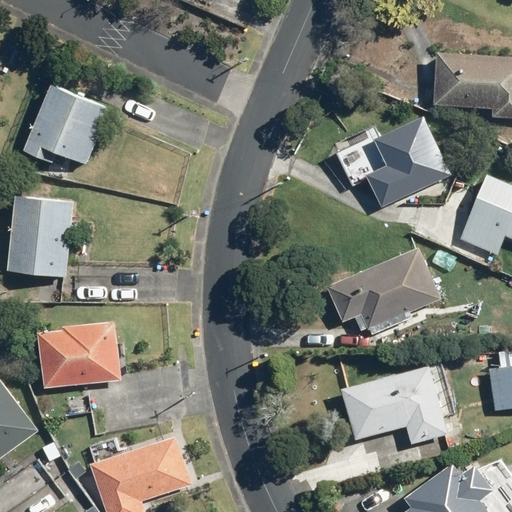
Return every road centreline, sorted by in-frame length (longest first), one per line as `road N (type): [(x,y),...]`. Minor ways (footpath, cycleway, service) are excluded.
road 1 (residential): [(278,511),(232,386),(229,275),(245,183),(272,112)]
road 2 (residential): [(32,0),(272,112)]
road 3 (residential): [(272,112),(318,0)]
